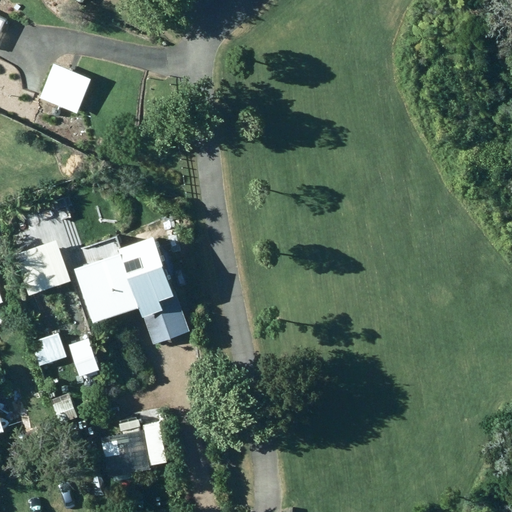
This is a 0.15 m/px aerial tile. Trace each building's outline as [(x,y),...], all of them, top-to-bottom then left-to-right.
[(43,100),(78,114),(91,82),(56,68),(43,100)] [(80,274),(97,322),(143,306),(156,344),(190,333),(157,240),(123,252),(120,242),(94,251),(100,268),(80,274)] [(31,341),(40,366),(70,355),(61,331),(31,341)] [(72,395),(54,402),(63,424),(81,417),(72,395)] [(100,434),(110,475),(171,461),(161,420),(100,434)]
